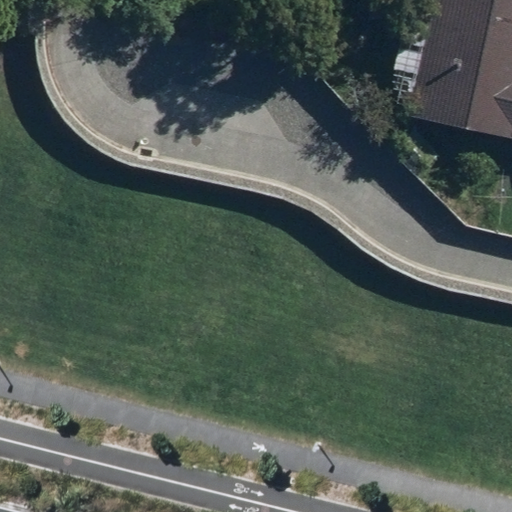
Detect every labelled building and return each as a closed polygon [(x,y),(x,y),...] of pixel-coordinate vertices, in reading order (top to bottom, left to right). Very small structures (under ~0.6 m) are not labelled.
[(511,0),(424,0),(401,112),(511,134),(511,0)] [(265,242),(176,226),(150,371),(227,385),(216,442),(297,457),(328,282),(259,270),(265,242)] [(511,252),(469,248),(465,293),(511,297),(511,252)] [(417,397),(317,377),(290,511),(391,511),(392,508),(414,511),(463,511),(477,441),(411,429),(417,397)] [(221,511),(225,497),(35,457),(23,511),(221,511)]
